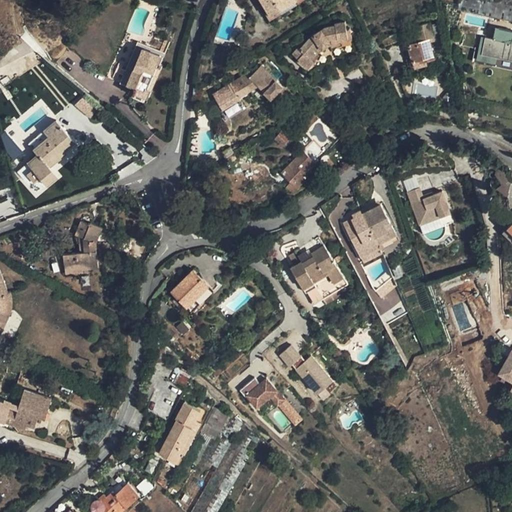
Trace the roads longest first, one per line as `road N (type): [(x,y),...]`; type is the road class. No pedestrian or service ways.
road 1 (residential): [(168,242),(263,223),(426,131),(465,133),(511,160)]
road 2 (residential): [(35,511),(125,419),(141,303),(151,265),(168,242)]
road 3 (residential): [(155,171),(174,154),(205,0)]
road 4 (residential): [(0,226),(155,171)]
